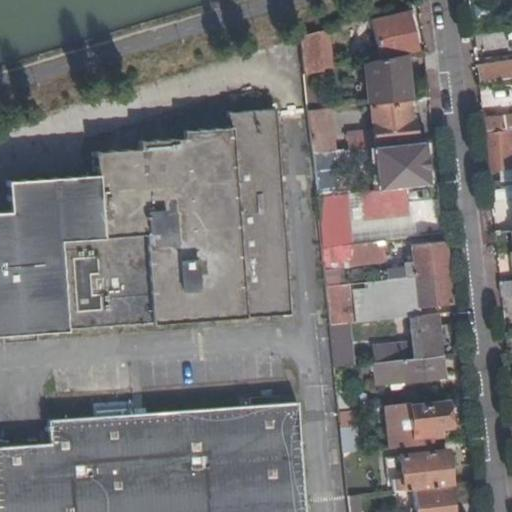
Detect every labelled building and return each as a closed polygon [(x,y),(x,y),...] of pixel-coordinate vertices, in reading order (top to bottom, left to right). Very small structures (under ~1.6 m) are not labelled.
[(380,59),(388,58),(416,51),(407,11),(371,20),(380,59)] [(321,71),(317,32),(299,37),(303,74),(309,73),(321,71)] [(408,100),(404,55),(388,58),(380,59),(365,62),(369,105),(408,100)] [(511,63),(511,60),(475,66),(477,82),(511,76),(511,63)] [(311,90),(305,90),(307,113),(323,111),(321,88),(311,90)] [(373,148),(375,148),(375,145),(416,140),(414,121),(410,121),(407,103),(370,107),(373,130),(346,133),(348,151),(373,148)] [(0,334),(157,325),(291,315),(276,108),(226,112),(227,127),(182,130),(182,137),(138,141),(138,148),(94,152),(95,174),(5,180),(7,211),(0,211),(0,334)] [(323,111),(307,113),(312,155),(333,152),(329,110),(323,111)] [(481,118),(483,132),(505,130),(504,116),(481,118)] [(511,129),(505,130),(505,131),(488,133),(491,170),(511,168),(511,129)] [(375,148),(373,148),(377,190),(406,187),(428,185),(423,143),(375,148)] [(338,194),(333,152),(312,155),(316,197),(338,194)] [(408,209),(406,187),(377,190),(364,191),(366,213),(408,209)] [(321,247),(346,245),(341,194),(338,194),(316,197),(321,247)] [(408,209),(366,213),(370,242),(385,240),(411,237),(408,209)] [(387,257),(385,240),(370,242),(346,245),(321,247),(323,264),(387,257)] [(391,279),(448,273),(445,242),(411,246),(414,271),(390,274),(391,279)] [(420,316),(419,308),(451,304),(448,273),(391,279),(365,282),(369,321),(413,317),(420,316)] [(511,280),(500,282),(501,296),(511,295),(511,280)] [(329,326),(347,324),(343,284),(325,286),(329,326)] [(418,360),(440,357),(436,314),(420,316),(413,317),(414,325),(418,360)] [(400,362),(418,360),(414,325),(396,327),(400,362)] [(442,379),(440,357),(418,360),(400,362),(373,364),(375,384),(389,382),(390,390),(404,388),(404,383),(442,379)] [(429,445),(432,445),(432,436),(431,429),(438,428),(449,427),(446,403),(410,406),(410,403),(385,406),(390,449),(401,448),(422,446),(429,445)] [(0,451),(0,511),(305,511),(300,445),(297,406),(145,418),(49,426),(51,448),(0,451)] [(340,428),(343,454),(358,452),(356,427),(340,428)] [(414,490),(450,487),(446,451),(429,453),(423,453),(422,446),(401,448),(403,473),(389,474),(390,492),(414,490)] [(452,511),(450,487),(414,490),(416,511),(452,511)]
